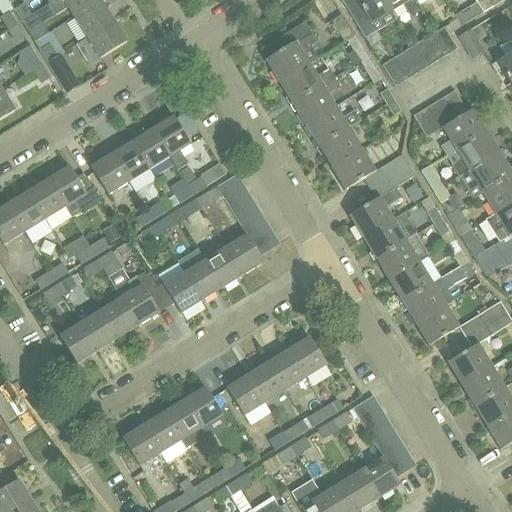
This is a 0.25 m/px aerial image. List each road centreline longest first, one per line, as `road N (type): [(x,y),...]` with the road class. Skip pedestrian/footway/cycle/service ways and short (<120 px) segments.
road 1 (residential): [(64,439),(331,271)]
road 2 (residential): [(331,271),(191,39)]
road 3 (residential): [(466,491),(331,271)]
road 4 (residential): [(0,158),(191,39)]
road 5 (residential): [(511,123),(481,79),(460,74),(448,72),(401,101)]
